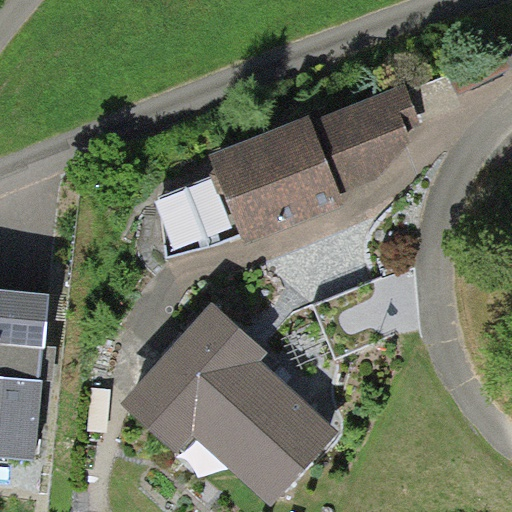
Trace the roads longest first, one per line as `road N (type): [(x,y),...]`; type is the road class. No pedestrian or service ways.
road 1 (residential): [(0,170),(368,29)]
road 2 (track): [(511,453),(441,368),(431,258),(467,157),(511,110)]
